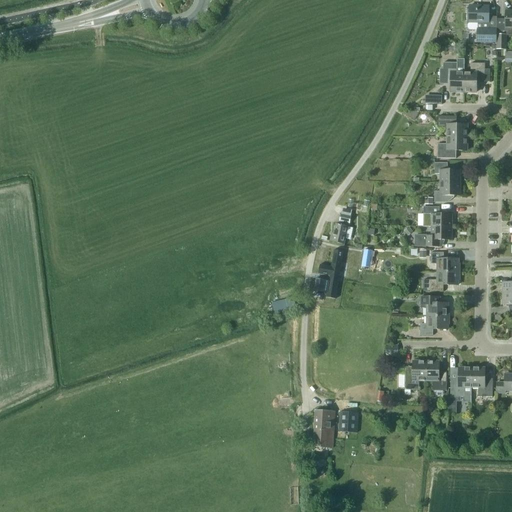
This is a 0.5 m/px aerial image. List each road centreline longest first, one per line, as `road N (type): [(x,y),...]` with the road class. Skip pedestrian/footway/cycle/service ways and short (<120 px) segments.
road 1 (residential): [(305,401),(304,313),(316,235),(392,111),(442,0)]
road 2 (residential): [(511,350),(479,350),(482,166),(511,135)]
